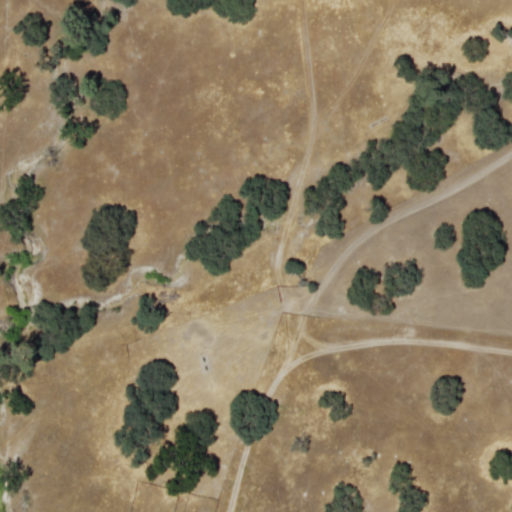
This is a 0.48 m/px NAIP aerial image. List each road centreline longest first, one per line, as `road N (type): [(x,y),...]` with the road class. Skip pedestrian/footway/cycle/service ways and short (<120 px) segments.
road 1 (residential): [(511,154),(369,239),(330,275),(265,383),(226,511)]
road 2 (track): [(511,348),(401,335),(294,338)]
